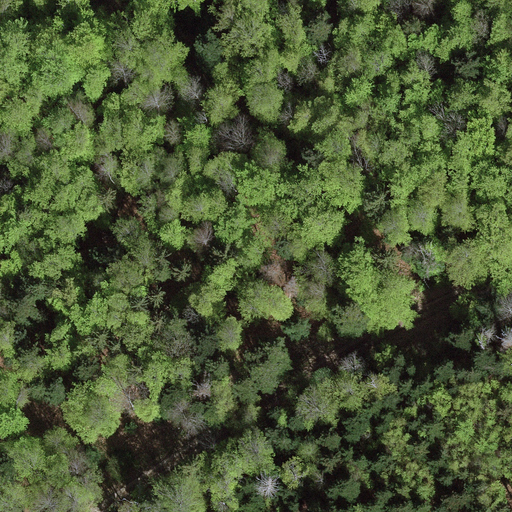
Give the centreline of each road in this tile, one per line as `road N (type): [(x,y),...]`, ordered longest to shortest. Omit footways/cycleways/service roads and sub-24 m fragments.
road 1 (track): [(99,511),(405,316),(511,272)]
road 2 (track): [(128,0),(0,19)]
